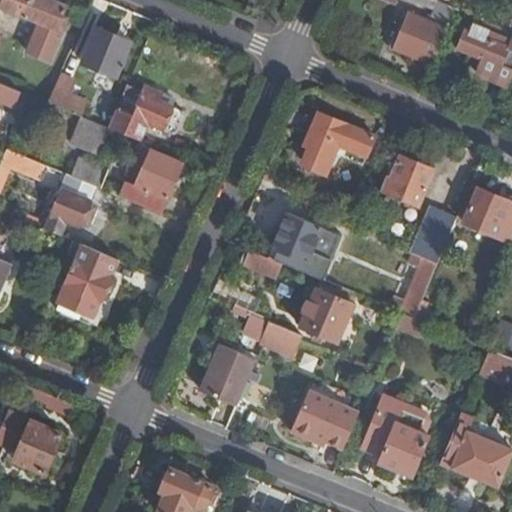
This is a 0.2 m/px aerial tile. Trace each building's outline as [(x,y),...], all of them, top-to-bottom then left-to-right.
[(28,45),(45,54),(55,32),(63,34),(66,26),(60,23),(66,8),(47,0),(6,0),(2,9),(37,23),(28,45)] [(392,49),(431,65),(455,8),(436,1),(428,19),(409,11),(392,49)] [(511,76),(511,30),(474,16),(468,31),(464,29),(457,44),(485,57),(478,71),(509,84),(511,76)] [(83,62),(116,76),(130,42),(98,27),(83,62)] [(50,103),(83,117),(89,104),(70,95),(76,81),(62,75),(50,103)] [(0,81),(0,102),(13,108),(21,90),(0,81)] [(111,129),(142,142),(150,124),(173,133),(177,132),(184,114),(181,109),(159,100),(161,92),(144,84),(141,90),(128,85),(124,94),(138,100),(132,114),(119,109),(111,129)] [(327,174),(336,152),(339,145),(368,157),(376,138),(319,114),(297,162),(327,174)] [(106,140),(111,129),(83,117),(77,128),(106,140)] [(339,145),(336,152),(364,165),(368,157),(339,145)] [(119,195),(164,214),(184,166),(139,147),(119,195)] [(9,149),(2,164),(41,180),(48,165),(9,149)] [(419,206),(434,172),(401,158),(392,178),(388,177),(382,191),(419,206)] [(98,186),(103,189),(111,172),(81,159),(73,176),(98,186)] [(98,186),(73,176),(72,175),(55,216),(81,227),(98,186)] [(511,242),(511,201),(472,185),(463,207),(459,216),(458,220),(511,243),(511,242)] [(362,201),(337,192),(332,204),(338,207),(357,213),(362,201)] [(423,256),(439,262),(458,220),(459,216),(463,207),(438,197),(413,252),(423,256)] [(357,213),(338,207),(335,217),(351,225),(357,213)] [(309,262),(323,227),(289,212),(277,242),(300,252),(298,257),(309,262)] [(75,242),(61,274),(72,279),(64,299),(98,314),(119,260),(75,242)] [(247,269),(274,279),(281,261),(254,251),(247,269)] [(423,256),(401,310),(404,312),(415,316),(439,262),(423,256)] [(0,292),(12,267),(0,261),(0,292)] [(340,341),(356,303),(318,287),(302,325),(340,341)] [(241,290),(235,307),(256,316),(267,320),(274,302),(241,290)] [(267,320),(256,316),(250,328),(265,335),(271,322),(267,320)] [(271,322),(265,335),(262,345),(293,358),(302,339),(304,335),(271,322)] [(477,325),(472,339),(486,346),(491,331),(477,325)] [(201,390),(236,406),(257,360),(220,344),(201,390)] [(511,382),(511,355),(491,348),(481,369),(511,382)] [(344,449),(359,414),(307,392),(289,432),(312,442),(315,436),(344,449)] [(431,423),(426,412),(386,396),(363,446),(383,455),(381,462),(414,476),(432,435),(427,432),(431,423)] [(17,462),(47,474),(63,432),(13,412),(0,442),(0,443),(21,452),(17,462)] [(511,435),(463,412),(441,461),(498,484),(511,454),(511,435)] [(361,450),(350,479),(366,485),(377,456),(361,450)] [(165,511),(203,511),(216,483),(172,465),(163,488),(169,491),(159,509),(165,511)]
